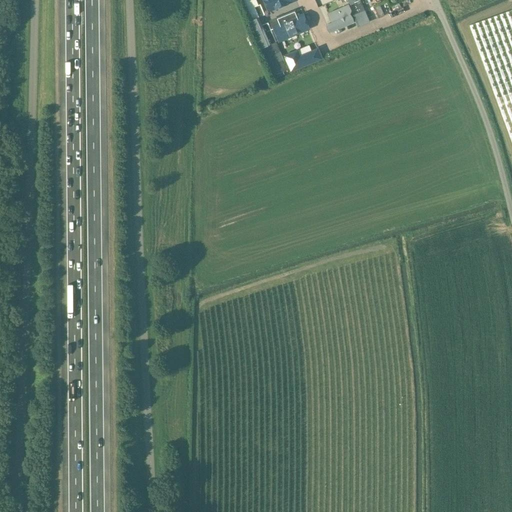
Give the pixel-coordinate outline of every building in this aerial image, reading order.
[(265,14),(260,4),(258,5),(256,0),(239,0),(249,21),(265,14)] [(294,0),(260,0),(267,15),(296,3),(294,0)] [(355,2),(358,10),(364,7),(360,0),(350,0),(352,4),(355,2)] [(384,16),(382,10),(379,5),(374,7),(377,13),(379,18),(380,18),(384,16)] [(364,25),(370,22),(368,17),(365,10),(364,7),(358,10),(364,25)] [(511,9),(469,25),(511,142),(511,9)] [(278,26),(271,29),(277,45),(310,32),(303,16),(296,19),(294,14),(276,22),(278,26)] [(339,21),(325,27),(328,35),(354,24),(350,16),(345,19),(343,14),(337,16),(339,21)] [(272,48),(262,52),(270,71),(273,80),(285,75),(283,72),(288,70),(279,49),(278,46),(272,48)] [(297,51),(283,57),(290,75),(322,62),(317,50),(300,57),(297,51)]
